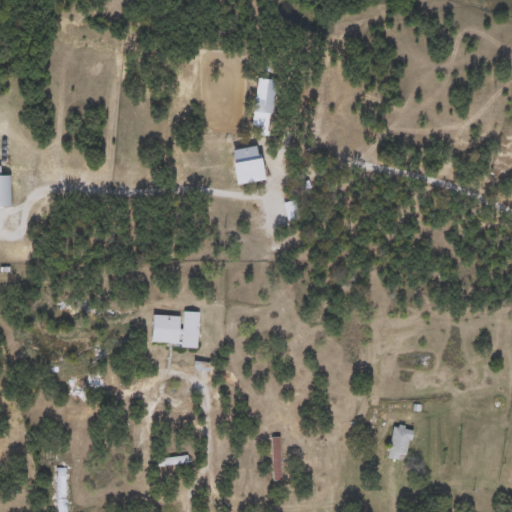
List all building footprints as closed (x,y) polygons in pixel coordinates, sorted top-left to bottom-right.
[(249,131),(249,80),(268,80),(268,131),(249,131)] [(257,182),(228,187),(221,152),(250,147),(257,182)] [(0,208),(8,209),(8,176),(0,176),(0,208)] [(276,236),(298,230),(302,246),(280,252),(276,236)] [(176,349),(176,313),(194,313),(194,349),(176,349)] [(144,345),(144,317),(174,317),(174,345),(144,345)] [(396,462),(379,454),(393,425),(410,434),(396,462)] [(276,438),(276,482),(267,482),(267,438),(276,438)] [(153,466),(153,458),(184,458),(184,466),(153,466)] [(53,511),(53,468),(64,468),(64,511),(53,511)]
